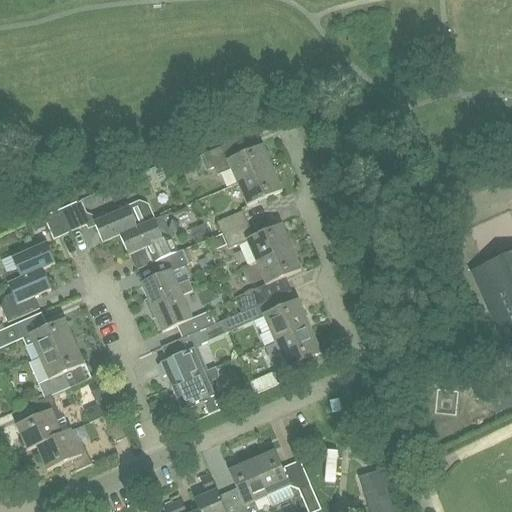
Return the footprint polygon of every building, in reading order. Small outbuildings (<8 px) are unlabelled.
[(232,171),(239,185),(273,170),(263,148),(244,156),(238,142),(204,157),(211,171),(215,169),(219,177),(232,171)] [(283,193),(273,170),(239,185),(249,208),(283,193)] [(138,229),(155,222),(149,207),(141,204),(95,224),(104,246),(122,238),(121,237),(138,230),(138,229)] [(77,205),(61,212),(71,235),(87,227),(77,205)] [(71,235),(61,212),(45,219),(55,242),(71,235)] [(244,213),(219,224),(224,237),(250,225),(244,213)] [(179,254),(172,239),(176,231),(169,229),(164,218),(155,222),(138,229),(138,230),(121,237),(122,238),(130,258),(152,249),(159,264),(179,254)] [(282,227),(256,239),(250,225),(224,237),(230,251),(248,243),(258,265),(292,250),(282,227)] [(13,260),(17,270),(4,276),(9,286),(22,280),(22,281),(43,272),(57,267),(48,245),(13,260)] [(302,273),(292,250),(258,265),(267,286),(261,288),(262,289),(236,300),(243,315),(250,312),(280,298),(293,293),(286,280),(302,273)] [(173,274),(190,267),(184,252),(179,254),(159,264),(153,266),(159,280),(143,287),(153,311),(183,298),(183,297),(194,292),(189,282),(178,286),(173,274)] [(511,255),(471,274),(511,364),(511,363),(511,255)] [(53,292),(43,272),(22,281),(22,280),(9,286),(13,295),(5,298),(2,309),(9,325),(41,311),(36,299),(53,292)] [(221,324),(215,312),(194,322),(183,298),(153,311),(164,335),(178,329),(184,341),(221,324)] [(299,304),(285,310),(280,298),(250,312),(255,324),(266,319),(277,344),(310,330),(299,304)] [(75,344),(65,322),(27,338),(20,323),(0,331),(0,349),(24,340),(27,348),(34,345),(40,359),(75,344)] [(322,355),(310,330),(277,344),(286,365),(275,370),(282,386),(303,376),(299,365),(322,355)] [(85,367),(75,344),(40,359),(50,381),(39,386),(45,401),(71,390),(65,376),(85,367)] [(169,377),(175,389),(205,375),(201,367),(203,364),(199,355),(196,354),(195,352),(160,367),(165,379),(169,377)] [(208,382),(205,375),(175,389),(180,401),(175,403),(180,414),(216,399),(214,396),(216,394),(211,384),(208,382)] [(229,409),(256,397),(251,385),(224,396),(229,409)] [(63,436),(57,423),(62,420),(52,398),(36,405),(42,417),(17,428),(28,453),(38,449),(37,448),(63,437),(63,436)] [(103,420),(116,414),(111,401),(85,412),(91,425),(103,420)] [(127,439),(116,414),(103,420),(115,445),(127,439)] [(93,465),(85,447),(84,445),(78,447),(72,432),(63,436),(63,437),(37,448),(38,449),(48,473),(64,466),(65,470),(74,467),(76,472),(93,465)] [(290,489),(275,454),(253,464),(268,498),(290,489)] [(268,498),(253,464),(230,474),(245,509),(268,498)] [(369,511),(394,511),(383,472),(360,479),(369,511)] [(225,511),(219,497),(211,477),(201,481),(207,497),(195,502),(199,511),(225,511)] [(321,511),(310,487),(300,491),(299,492),(307,511),(321,511)] [(186,511),(182,503),(173,507),(175,511),(186,511)]
